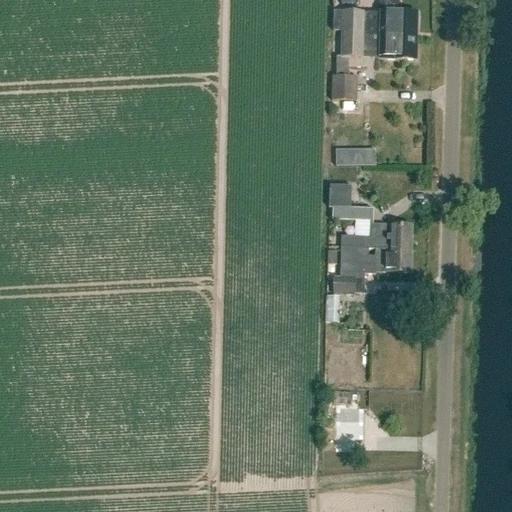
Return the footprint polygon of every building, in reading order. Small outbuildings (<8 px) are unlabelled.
[(334,13),(333,32),(335,32),(342,33),(364,33),(364,36),(381,37),(381,38),(416,38),(417,15),(399,15),(399,3),(382,2),(382,16),(371,16),(371,14),(342,13),(335,13),(334,13)] [(330,77),(329,102),(335,102),(353,103),(354,78),(346,78),(347,59),(364,59),(365,50),(381,50),(381,61),(416,62),(416,38),(381,38),(381,37),(364,36),(364,33),(342,33),(341,46),(341,59),(337,59),(336,78),(330,77)] [(356,153),(356,169),(378,168),(378,153),(356,153)] [(330,187),(329,210),(331,210),(330,222),(367,223),(368,210),(351,210),(351,187),(330,187)] [(341,249),(411,251),(412,228),(376,228),(376,230),(370,230),(370,241),(342,240),(341,249)] [(410,276),(411,251),(341,249),(341,281),(334,281),(334,294),(355,295),(355,276),(376,277),(376,275),(410,276)] [(329,297),(329,324),(345,324),(344,297),(329,297)]
